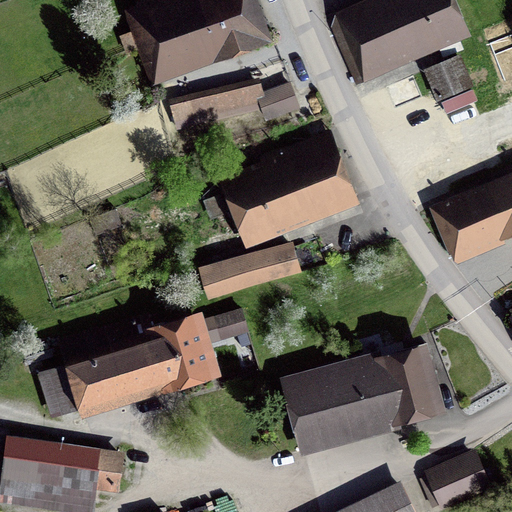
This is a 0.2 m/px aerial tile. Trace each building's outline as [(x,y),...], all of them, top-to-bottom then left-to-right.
[(127,51),(138,47),(147,72),(256,32),(243,0),(197,0),(165,12),(162,5),(167,3),(165,0),(142,0),(137,2),(139,6),(126,11),(133,32),(121,36),(127,51)] [(352,71),(460,26),(448,0),(396,0),(333,27),(352,71)] [(511,33),(489,43),(504,81),(511,77),(511,33)] [(467,85),(458,62),(429,74),(439,97),(467,85)] [(261,108),(259,99),(255,83),(228,90),(234,114),(261,108)] [(299,106),(292,87),(259,99),(266,118),(299,106)] [(250,230),(353,190),(330,130),(263,156),(269,172),(233,186),(250,230)] [(433,208),(452,252),(511,225),(511,175),(508,177),(511,184),(485,195),(482,188),(433,208)] [(211,295),(300,269),(292,247),(202,269),(211,295)] [(507,306),(511,303),(511,281),(497,290),(507,306)] [(247,329),(241,309),(226,314),(231,334),(247,329)] [(60,342),(67,364),(42,371),(49,394),(74,386),(80,406),(208,367),(194,323),(142,339),(136,319),(60,342)] [(422,352),(287,389),(301,441),(436,404),(422,352)] [(5,474),(17,494),(87,504),(90,480),(114,483),(118,453),(117,456),(10,440),(5,474)] [(442,501),(485,482),(473,455),(430,473),(442,501)] [(411,511),(399,486),(345,511),(411,511)]
